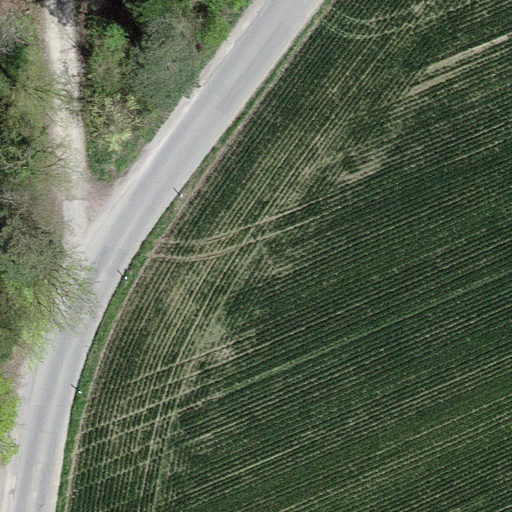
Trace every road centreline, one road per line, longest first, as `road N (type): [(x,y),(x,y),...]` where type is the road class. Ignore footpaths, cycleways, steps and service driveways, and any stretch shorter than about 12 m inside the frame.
road 1 (tertiary): [(297,0),(92,283),(58,380),(30,511)]
road 2 (track): [(92,283),(58,0)]
